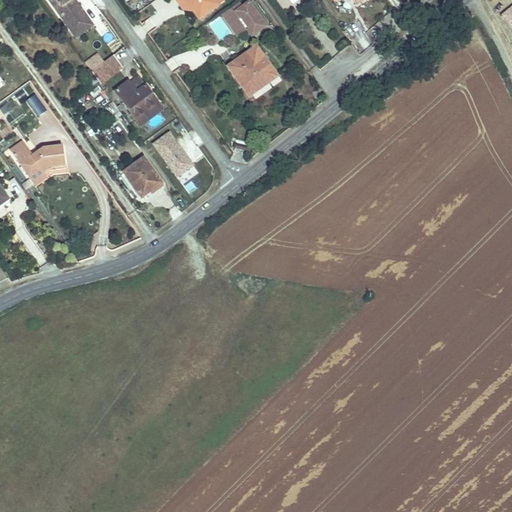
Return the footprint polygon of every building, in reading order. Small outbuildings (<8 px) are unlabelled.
[(50,0),(68,25),(85,12),(76,0),(72,0),(70,2),(69,0),(50,0)] [(176,0),(191,25),(225,5),(222,0),(176,0)] [(247,2),(235,11),(247,26),(245,28),(250,35),(264,24),(247,2)] [(511,7),(501,16),(511,31),(511,7)] [(92,21),(85,12),(68,25),(74,33),(92,21)] [(247,62),(232,73),(250,99),(279,77),(256,45),(242,55),(247,62)] [(109,49),(86,66),(91,73),(115,56),(109,49)] [(242,55),(227,66),(232,73),(247,62),(242,55)] [(115,56),(91,73),(99,84),(123,67),(115,56)] [(114,91),(134,119),(147,109),(149,112),(159,104),(138,76),(128,83),(127,81),(114,91)] [(26,103),(37,118),(47,111),(36,96),(26,103)] [(13,99),(0,107),(0,120),(9,115),(13,121),(23,114),(13,99)] [(147,109),(134,119),(141,128),(164,111),(159,104),(149,112),(147,109)] [(45,130),(38,134),(47,146),(56,140),(62,148),(72,140),(52,113),(39,122),(45,130)] [(169,134),(153,145),(177,178),(193,167),(169,134)] [(25,146),(12,156),(34,186),(52,173),(65,171),(63,151),(43,152),(34,159),(25,146)] [(144,160),(124,174),(142,199),(151,193),(149,190),(160,182),(144,160)]
